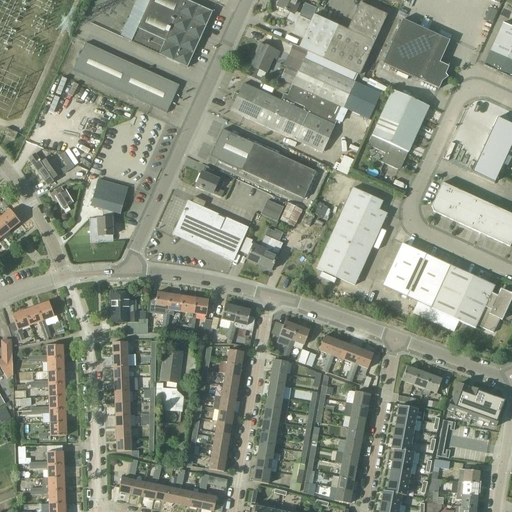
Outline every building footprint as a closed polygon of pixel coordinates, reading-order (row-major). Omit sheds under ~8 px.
[(212,14),(184,1),(181,0),(150,0),(131,44),(187,69),(212,14)] [(294,0),(280,0),(276,8),(289,14),(287,20),(294,23),(294,27),(294,28),(292,34),(302,39),(298,48),(307,52),(357,75),(359,76),(387,16),(359,3),(347,30),(320,18),(313,15),(310,22),(299,17),(300,14),(294,12),(299,2),(294,0)] [(492,23),(496,11),(488,8),(483,20),(492,23)] [(447,79),(444,75),(448,68),(439,64),(449,42),(401,21),(381,65),(438,91),(441,83),(447,79)] [(482,67),(511,80),(511,29),(502,24),(482,67)] [(73,72),(166,115),(179,87),(85,44),(73,72)] [(250,67),(266,74),(273,60),(276,61),(279,53),(261,45),(250,67)] [(292,45),(288,54),(294,57),(289,69),(298,73),(303,60),(307,52),(298,48),(292,45)] [(307,52),(303,60),(354,83),(357,75),(307,52)] [(291,85),(287,96),(284,94),(281,102),(243,84),(230,111),(310,148),(311,149),(321,153),(334,126),(333,126),(341,108),(343,108),(369,120),(380,95),(354,83),(303,60),(298,73),(289,69),(286,67),(280,80),(291,85)] [(428,108),(391,92),(367,147),(384,155),(380,164),(396,171),(399,171),(400,169),(428,108)] [(494,183),(511,143),(511,125),(496,118),(471,173),(494,183)] [(3,135),(15,140),(18,134),(6,128),(3,135)] [(222,131),(210,158),(304,201),(316,174),(222,131)] [(34,156),(28,161),(47,187),(58,179),(44,159),(39,163),(34,156)] [(201,173),(195,187),(213,195),(221,198),(224,192),(216,188),(215,188),(218,180),(218,179),(220,176),(213,173),(211,177),(201,173)] [(96,184),(90,207),(102,210),(102,212),(103,219),(97,219),(97,221),(97,227),(98,238),(100,237),(100,238),(105,238),(105,237),(112,237),(112,236),(112,226),(114,226),(114,215),(114,213),(120,215),(127,189),(97,180),(96,184)] [(472,198),(442,184),(431,208),(433,213),(459,225),(472,198)] [(72,205),(64,193),(62,194),(60,190),(49,196),(53,203),(56,201),(62,211),(72,205)] [(316,270),(354,287),(386,215),(378,212),(382,203),(352,190),(316,270)] [(187,203),(172,236),(233,262),(247,229),(202,209),(205,203),(193,198),(190,205),(187,203)] [(492,207),(472,198),(459,225),(479,235),(492,207)] [(2,203),(1,204),(5,209),(7,207),(9,206),(5,200),(2,203)] [(263,210),(260,216),(278,223),(280,217),(284,209),(267,201),(263,210)] [(294,228),(302,211),(288,204),(280,220),(294,228)] [(316,214),(322,217),(327,208),(321,205),(316,214)] [(511,242),(511,216),(492,207),(479,235),(509,248),(511,242)] [(9,211),(0,217),(0,220),(9,232),(19,224),(20,223),(9,210),(9,211)] [(0,220),(0,239),(9,232),(0,220)] [(249,255),(246,262),(258,267),(268,245),(271,239),(274,231),(268,228),(265,235),(264,236),(260,248),(253,245),(249,255)] [(253,245),(251,244),(252,241),(246,238),(240,252),(249,255),(253,245)] [(268,245),(258,267),(270,272),(282,244),(271,239),(268,245)] [(402,246),(383,288),(417,304),(458,322),(475,330),(477,324),(483,327),(482,328),(493,333),(493,334),(499,321),(501,322),(511,297),(511,295),(500,290),(497,297),(491,295),(494,287),(450,267),(402,246)] [(129,293),(111,293),(111,323),(127,323),(129,323),(129,313),(129,293)] [(150,298),(148,313),(154,314),(154,309),(164,310),(167,311),(170,295),(157,293),(156,299),(150,298)] [(167,311),(167,315),(170,315),(173,316),(173,311),(180,313),(183,296),(170,295),(167,311)] [(183,296),(180,313),(187,313),(186,318),(189,318),(188,329),(188,324),(191,325),(191,324),(194,324),(195,319),(192,318),(192,314),(195,298),(183,296)] [(192,314),(192,318),(195,319),(196,315),(206,316),(208,300),(195,298),(192,314)] [(141,311),(133,311),(133,313),(136,313),(139,313),(139,320),(147,320),(148,300),(141,300),(141,311)] [(49,302),(36,306),(42,322),(45,321),(55,318),(49,302)] [(221,322),(219,327),(226,329),(227,326),(229,327),(230,326),(232,327),(237,308),(225,304),(221,320),(221,322)] [(36,306),(24,311),(30,327),(30,326),(39,323),(42,322),(36,306)] [(237,308),(232,327),(235,327),(235,328),(237,328),(252,332),(255,318),(249,317),(250,311),(237,308)] [(24,311),(11,315),(14,323),(17,331),(19,335),(16,336),(18,342),(24,340),(22,334),(23,333),(22,330),(30,327),(24,311)] [(129,323),(127,323),(128,335),(136,334),(147,334),(147,321),(147,320),(139,320),(139,313),(136,313),(133,313),(129,313),(129,323)] [(213,318),(210,329),(216,331),(218,322),(219,319),(213,318)] [(203,330),(203,334),(211,336),(212,330),(210,330),(211,322),(205,321),(203,330)] [(275,322),(271,334),(279,337),(283,325),(275,322)] [(279,337),(277,343),(286,347),(287,344),(290,345),(297,326),(285,322),(283,325),(279,337)] [(43,326),(40,327),(43,333),(48,331),(46,325),(43,326)] [(297,326),(290,345),(293,346),(294,347),(295,343),(304,346),(309,331),(297,326)] [(48,331),(43,333),(45,340),(46,340),(48,339),(50,338),(51,338),(48,331)] [(187,331),(186,337),(192,338),(190,345),(195,346),(193,355),(201,356),(203,344),(204,344),(205,337),(193,335),(193,332),(187,331)] [(319,351),(331,356),(336,341),(324,336),(319,351)] [(336,341),(331,356),(333,357),(334,357),(343,360),(348,345),(336,341)] [(112,343),(113,356),(128,355),(127,343),(112,343)] [(285,349),(284,352),(287,353),(287,352),(290,353),(293,346),(290,345),(287,344),(286,347),(285,349)] [(348,345),(343,360),(352,363),(352,364),(355,365),(360,350),(348,345)] [(63,346),(47,347),(47,356),(47,360),(64,359),(63,346)] [(163,349),(159,382),(179,385),(183,352),(163,349)] [(229,350),(227,363),(242,365),(244,353),(229,350)] [(297,363),(305,365),(309,353),(302,350),(297,363)] [(360,350),(355,365),(357,365),(367,369),(373,354),(360,350)] [(1,359),(0,360),(0,368),(7,380),(12,377),(12,353),(1,359)] [(310,354),(305,366),(311,368),(316,356),(310,354)] [(128,355),(113,356),(113,368),(128,367),(128,355)] [(64,359),(47,360),(47,363),(48,372),(64,372),(64,359)] [(288,363),(273,361),(271,373),(286,375),(288,363)] [(227,363),(225,374),(240,377),(242,365),(227,363)] [(324,365),(322,372),(325,373),(327,374),(330,366),(327,365),(327,366),(324,365)] [(113,368),(114,380),(128,379),(128,367),(113,368)] [(406,367),(401,381),(413,385),(418,371),(406,367)] [(418,371),(413,385),(424,389),(425,390),(430,375),(418,371)] [(64,372),(48,372),(48,382),(48,385),(65,385),(64,372)] [(286,375),(271,373),(269,385),(284,388),(286,375)] [(240,377),(225,374),(223,386),(238,389),(240,377)] [(424,389),(422,395),(428,397),(430,392),(436,394),(441,380),(430,375),(425,390),(424,389)] [(371,379),(366,377),(362,387),(367,389),(371,379)] [(129,391),(128,379),(114,380),(114,392),(129,391)] [(162,389),(163,384),(158,384),(158,391),(158,397),(160,397),(159,411),(182,413),(183,399),(176,398),(176,390),(162,389)] [(65,385),(48,385),(48,389),(49,398),(65,397),(65,385)] [(269,385),(267,397),(282,400),(284,388),(269,385)] [(451,402),(447,411),(494,428),(498,418),(497,418),(502,401),(480,393),(481,392),(471,389),(471,390),(457,385),(451,402)] [(238,389),(223,386),(221,398),(236,401),(238,389)] [(129,403),(129,391),(114,392),(115,404),(129,403)] [(370,395),(354,393),(352,405),(368,408),(370,395)] [(65,397),(49,398),(49,408),(49,411),(65,410),(65,397)] [(280,412),(282,400),(267,397),(265,409),(280,412)] [(234,413),(236,401),(221,398),(219,410),(234,413)] [(130,415),(129,403),(115,404),(115,416),(130,415)] [(310,404),(307,417),(313,418),(316,405),(310,404)] [(368,408),(352,405),(350,417),(365,420),(368,408)] [(398,406),(396,417),(415,421),(417,410),(398,406)] [(6,407),(0,409),(0,423),(0,424),(11,419),(6,407)] [(280,412),(265,409),(263,422),(278,424),(280,412)] [(65,410),(49,411),(49,414),(49,424),(66,423),(65,410)] [(219,410),(217,422),(232,424),(234,413),(219,410)] [(130,415),(115,416),(115,428),(130,427),(130,415)] [(350,417),(348,429),(363,432),(365,420),(350,417)] [(396,417),(394,428),(413,431),(415,421),(396,417)] [(217,422),(215,434),(230,436),(232,424),(217,422)] [(278,424),(263,422),(261,434),(276,436),(278,424)] [(39,434),(39,440),(46,440),(46,437),(50,437),(66,436),(66,423),(49,424),(50,433),(46,433),(46,434),(39,434)] [(131,439),(130,427),(115,428),(116,440),(131,439)] [(394,428),(393,439),(411,442),(413,431),(394,428)] [(348,429),(345,441),(361,444),(363,432),(348,429)] [(230,436),(215,434),(213,446),(228,448),(230,436)] [(276,436),(261,434),(259,446),(274,448),(276,436)] [(131,451),(131,439),(116,440),(116,452),(131,451)] [(393,439),(390,450),(395,451),(395,450),(409,453),(409,452),(411,442),(393,439)] [(361,444),(345,441),(343,453),(359,456),(361,444)] [(213,446),(211,458),(226,460),(228,448),(213,446)] [(259,446),(257,458),(272,461),(274,448),(259,446)] [(395,451),(393,461),(412,464),(414,453),(409,452),(409,453),(395,450),(395,451)] [(63,452),(47,453),(47,463),(47,466),(63,465),(63,452)] [(343,453),(341,465),(356,468),(359,456),(343,453)] [(209,470),(224,472),(226,460),(211,458),(209,470)] [(272,461),(257,458),(255,470),(270,472),(272,461)] [(393,461),(391,471),(410,475),(412,464),(393,461)] [(435,461),(434,468),(448,470),(449,463),(435,461)] [(63,465),(47,466),(48,469),(48,470),(48,479),(64,478),(63,465)] [(356,468),(341,465),(339,477),(354,480),(356,468)] [(269,478),(270,472),(255,470),(253,483),(268,485),(275,487),(276,479),(269,478)] [(459,470),(458,482),(463,483),(479,484),(480,472),(464,471),(459,470)] [(391,471),(389,482),(408,485),(410,475),(391,471)] [(208,476),(207,483),(207,485),(226,489),(227,480),(208,476)] [(336,489),(352,492),(354,480),(339,477),(336,489)] [(48,479),(41,479),(42,489),(42,492),(44,492),(48,492),(64,491),(64,490),(64,478),(48,479)] [(121,478),(118,492),(130,495),(133,480),(121,478)] [(133,480),(130,495),(142,497),(145,483),(133,480)] [(387,492),(387,493),(401,495),(401,496),(406,497),(408,485),(389,482),(387,492)] [(458,482),(457,494),(477,496),(479,484),(463,483),(458,482)] [(145,483),(142,497),(153,500),(157,485),(145,483)] [(157,485),(153,500),(165,502),(168,488),(157,485)] [(168,488),(165,502),(177,505),(180,490),(168,488)] [(334,502),(350,504),(352,492),(336,489),(334,502)] [(180,490),(177,505),(189,507),(192,493),(180,490)] [(64,491),(48,492),(48,495),(49,504),(49,505),(65,504),(65,503),(64,491)] [(253,491),(248,511),(347,511),(348,511),(344,510),(343,511),(280,511),(254,507),(257,492),(253,491)] [(383,491),(381,502),(399,506),(401,496),(401,495),(387,493),(387,492),(383,491)] [(192,493),(189,507),(201,510),(204,495),(199,494),(192,493)] [(456,495),(456,500),(461,501),(461,507),(476,509),(477,496),(457,494),(456,495)] [(204,495),(201,510),(210,511),(212,511),(216,498),(204,495)] [(381,502),(378,511),(398,511),(399,506),(381,502)]
